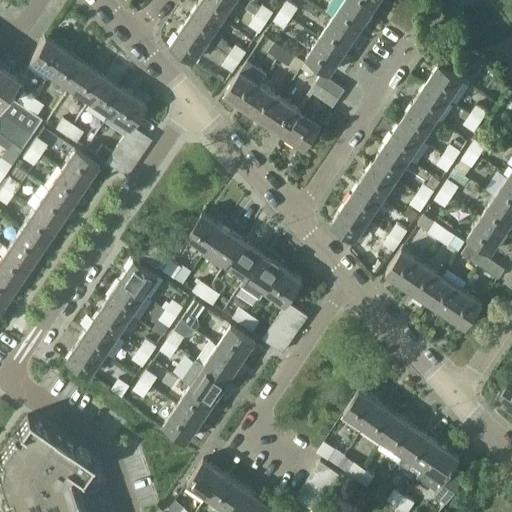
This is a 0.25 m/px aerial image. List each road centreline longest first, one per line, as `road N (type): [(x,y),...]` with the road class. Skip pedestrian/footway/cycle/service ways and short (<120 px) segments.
road 1 (residential): [(128,511),(107,450),(6,378),(191,103)]
road 2 (residential): [(347,284),(252,427),(303,462)]
road 3 (residential): [(294,220),(409,46)]
road 4 (residential): [(453,400),(347,284)]
road 5 (residential): [(294,220),(191,103)]
